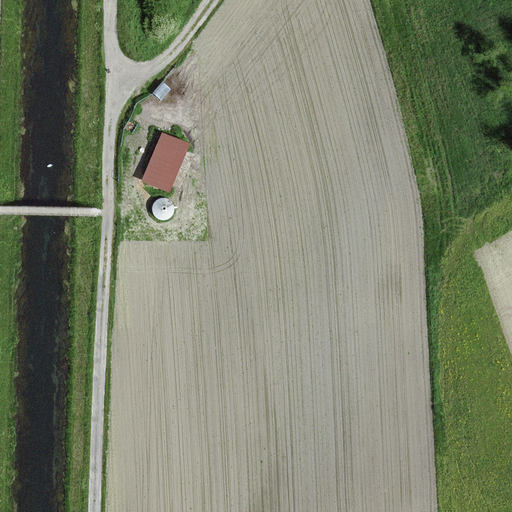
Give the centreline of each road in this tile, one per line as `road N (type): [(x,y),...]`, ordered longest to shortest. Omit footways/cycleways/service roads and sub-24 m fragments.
road 1 (unclassified): [(112,72),(94,511)]
road 2 (unclassified): [(212,0),(157,66),(112,72)]
